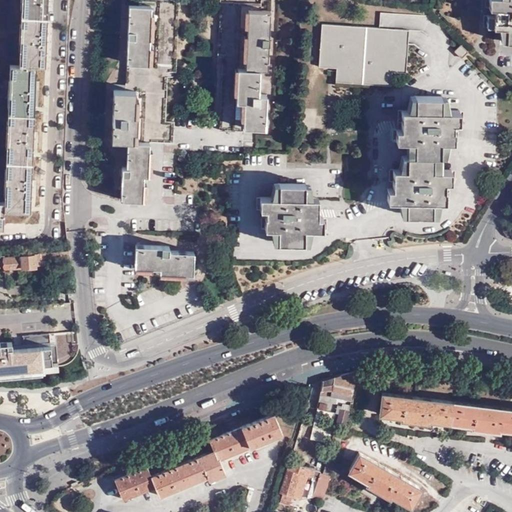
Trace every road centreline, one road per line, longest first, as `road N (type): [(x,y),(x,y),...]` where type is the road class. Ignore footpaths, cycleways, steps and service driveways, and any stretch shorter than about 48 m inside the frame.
road 1 (residential): [(79,230),(96,340),(105,357),(123,358),(326,279),(476,252)]
road 2 (primary): [(17,461),(321,350),(401,341),(511,350)]
road 3 (primary): [(454,317),(324,323),(131,382),(39,423),(10,425)]
road 4 (unknown): [(370,361),(371,430),(424,442)]
